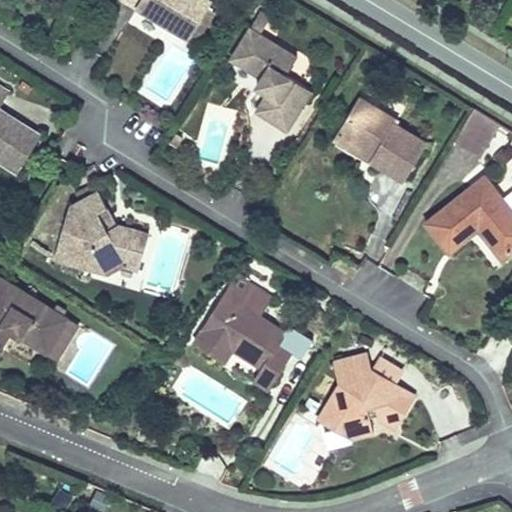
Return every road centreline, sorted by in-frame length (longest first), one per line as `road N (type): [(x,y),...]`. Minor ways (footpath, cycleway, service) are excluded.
road 1 (residential): [(511,447),(490,387),(473,367),(114,150),(101,103),(0,37)]
road 2 (residential): [(226,511),(0,423)]
road 3 (tertiary): [(365,0),(511,88)]
road 4 (residential): [(511,450),(365,511)]
